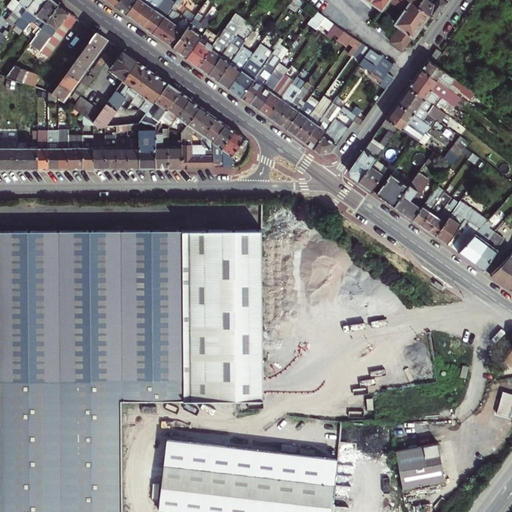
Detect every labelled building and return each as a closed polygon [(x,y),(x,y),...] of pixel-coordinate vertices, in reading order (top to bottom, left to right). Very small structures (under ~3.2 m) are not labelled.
[(0,42),(23,12),(32,0),(9,0),(6,4),(13,10),(0,27),(0,42)] [(34,15),(45,0),(32,0),(23,12),(31,19),(34,15)] [(44,23),(59,3),(55,0),(45,0),(34,15),(44,23)] [(117,0),(114,4),(119,8),(125,12),(133,0),(117,0)] [(133,0),(125,12),(134,19),(143,25),(160,0),(133,0)] [(160,0),(143,25),(147,29),(152,32),(174,0),(160,0)] [(174,0),(152,32),(157,36),(161,39),(181,12),(176,9),(181,0),(174,0)] [(291,0),(302,8),(306,3),(302,0),(291,0)] [(367,0),(382,10),(389,0),(367,0)] [(401,26),(390,41),(404,50),(419,30),(431,13),(412,0),(394,0),(405,8),(395,22),(401,26)] [(412,0),(431,13),(436,17),(448,0),(412,0)] [(44,23),(41,27),(52,35),(71,11),(65,7),(59,3),(44,23)] [(315,28),(319,23),(324,15),(315,9),(307,22),(315,28)] [(191,20),(172,46),(176,49),(178,51),(199,22),(196,20),(200,14),(197,11),(191,20)] [(213,43),(197,64),(202,68),(207,72),(236,33),(247,18),(236,11),(213,43)] [(181,12),(161,39),(166,43),(172,46),(191,20),(181,12)] [(329,28),(333,22),(324,15),(319,23),(328,30),(329,28)] [(199,22),(178,51),(181,53),(184,56),(200,34),(210,21),(203,16),(199,22)] [(339,35),(343,29),(333,22),(329,28),(339,35)] [(96,29),(89,40),(100,48),(104,43),(107,38),(96,29)] [(345,44),(348,41),(351,35),(343,29),(339,35),(337,38),(345,44)] [(245,39),(216,78),(222,83),(227,86),(253,50),(247,46),(255,35),(250,31),(245,39)] [(236,33),(207,72),(211,75),(216,78),(245,39),(236,33)] [(200,34),(184,56),(191,60),(197,64),(213,43),(200,34)] [(351,44),(346,51),(351,55),(361,42),(351,35),(348,41),(351,44)] [(89,40),(81,50),(93,58),(97,53),(100,48),(89,40)] [(276,46),(240,95),(245,99),(248,102),(275,65),(288,47),(280,40),(276,46)] [(253,50),(227,86),(234,91),(240,95),(276,46),(269,41),(265,47),(259,42),(253,50)] [(116,44),(113,42),(108,49),(111,51),(116,44)] [(370,48),(359,63),(389,83),(394,76),(388,72),(393,65),(370,48)] [(123,77),(136,59),(128,53),(122,49),(109,67),(123,77)] [(440,53),(435,49),(428,59),(434,62),(440,53)] [(81,50),(74,60),(85,68),(89,63),(93,58),(81,50)] [(97,61),(102,65),(109,55),(104,51),(97,61)] [(129,85),(144,65),(140,62),(136,59),(123,77),(122,79),(128,84),(129,85)] [(434,62),(428,59),(425,64),(422,68),(457,94),(460,90),(468,96),(472,90),(434,62)] [(74,60),(67,70),(78,78),(82,73),(85,68),(74,60)] [(90,71),(94,75),(102,65),(97,61),(90,71)] [(15,63),(6,75),(24,81),(29,69),(15,63)] [(143,85),(153,71),(148,68),(144,65),(129,85),(128,84),(123,91),(120,89),(118,93),(114,90),(106,102),(116,109),(124,97),(128,100),(130,97),(132,98),(143,85)] [(275,65),(248,102),(253,105),(257,108),(283,72),(275,65)] [(457,94),(422,68),(418,72),(415,77),(455,106),(461,97),(457,94)] [(67,70),(60,80),(71,88),(74,83),(78,78),(67,70)] [(317,70),(313,76),(319,80),(323,74),(317,70)] [(83,81),(87,85),(94,75),(90,71),(83,81)] [(140,119),(167,82),(157,75),(153,71),(143,85),(132,98),(130,97),(128,100),(139,108),(128,123),(138,122),(138,121),(140,119)] [(283,72),(257,108),(262,111),(266,115),(293,78),(284,71),(283,72)] [(293,78),(266,115),(271,118),(276,121),(303,84),(305,80),(296,74),(293,78)] [(455,106),(415,77),(412,81),(409,85),(436,105),(438,102),(453,113),(457,107),(455,106)] [(60,80),(52,90),(63,98),(67,94),(71,88),(60,80)] [(75,91),(80,95),(87,85),(83,81),(82,81),(75,91)] [(154,123),(157,119),(178,90),(173,86),(167,82),(140,119),(146,121),(154,123)] [(303,84),(276,121),(281,125),(285,128),(303,102),(300,100),(308,88),(303,84)] [(436,105),(409,85),(406,90),(403,93),(436,118),(439,120),(445,112),(436,105)] [(168,126),(189,97),(183,94),(178,90),(157,119),(168,126)] [(436,118),(403,93),(400,98),(398,102),(430,126),(436,118)] [(303,102),(285,128),(289,130),(293,134),(318,100),(309,94),(303,102)] [(318,100),(293,134),(298,137),(303,140),(332,100),(323,94),(318,100)] [(72,105),(93,120),(100,109),(80,95),(72,105)] [(332,100),(303,140),(308,144),(312,147),(333,119),(339,111),(359,124),(363,120),(342,106),(345,102),(335,96),(332,100)] [(187,121),(199,105),(193,101),(189,97),(168,126),(168,127),(168,128),(168,133),(170,133),(170,128),(172,127),(175,129),(180,131),(187,121)] [(107,121),(116,109),(106,102),(100,109),(93,120),(100,125),(109,124),(107,121)] [(430,126),(398,102),(395,105),(392,109),(425,133),(430,126)] [(204,133),(216,117),(207,110),(199,105),(187,121),(204,133)] [(425,133),(392,109),(389,113),(387,117),(422,143),(428,135),(425,133)] [(212,139),(224,123),(219,119),(216,117),(204,133),(201,137),(201,145),(203,147),(212,147),(212,139)] [(146,166),(155,166),(154,133),(154,128),(146,128),(146,121),(140,119),(138,121),(138,122),(138,138),(139,166),(146,166)] [(333,119),(312,147),(317,150),(320,153),(331,152),(347,129),(333,119)] [(221,148),(234,130),(230,127),(224,123),(212,139),(212,147),(212,154),(212,165),(222,165),(221,148)] [(160,166),(168,166),(168,145),(168,133),(168,128),(162,128),(162,132),(154,133),(155,166),(160,166)] [(53,166),(58,166),(58,129),(48,129),(48,130),(48,166),(53,166)] [(63,166),(69,166),(69,148),(69,129),(58,129),(58,166),(63,166)] [(44,167),(48,166),(48,130),(38,130),(38,145),(38,167),(44,167)] [(222,165),(231,165),(232,154),(244,137),(239,133),(234,130),(221,148),(222,165)] [(379,142),(372,137),(349,169),(350,172),(351,176),(357,180),(369,164),(373,158),(376,158),(394,134),(389,130),(379,142)] [(110,166),(116,166),(116,138),(116,133),(104,133),(104,138),(104,166),(110,166)] [(453,142),(462,149),(468,141),(459,135),(453,142)] [(75,166),(83,166),(82,138),(73,138),(73,148),(69,148),(69,166),(75,166)] [(88,166),(93,166),(93,138),(82,138),(83,166),(88,166)] [(98,166),(104,166),(104,138),(93,138),(93,166),(98,166)] [(121,166),(127,166),(127,138),(116,138),(116,166),(121,166)] [(133,166),(139,166),(138,138),(127,138),(127,166),(133,166)] [(174,166),(181,166),(180,145),(180,138),(173,138),(173,145),(168,145),(168,166),(174,166)] [(448,150),(457,156),(462,149),(453,142),(448,150)] [(0,166),(15,167),(38,167),(38,145),(0,145),(0,166)] [(197,165),(212,165),(212,154),(191,155),(191,145),(180,145),(181,166),(197,165)] [(448,150),(442,157),(451,164),(457,156),(448,150)] [(440,156),(433,151),(426,161),(432,166),(440,156)] [(479,158),(472,153),(467,159),(474,164),(479,158)] [(369,164),(357,180),(362,184),(367,187),(379,171),(369,164)] [(379,171),(367,187),(369,189),(381,173),(379,171)] [(391,173),(376,193),(381,197),(385,200),(400,179),(391,173)] [(408,185),(393,206),(403,213),(412,219),(420,207),(413,202),(428,181),(417,173),(408,185)] [(400,179),(385,200),(393,206),(408,185),(400,179)] [(420,207),(412,219),(416,222),(420,224),(446,188),(438,183),(420,207)] [(446,188),(420,224),(423,227),(427,230),(449,200),(453,194),(446,188)] [(449,200),(427,230),(430,232),(434,235),(460,199),(455,195),(451,201),(449,200)] [(460,199),(434,235),(447,243),(457,251),(487,219),(488,218),(460,199)] [(497,218),(492,223),(497,228),(502,223),(497,218)] [(487,219),(457,251),(466,257),(473,262),(486,243),(486,242),(493,232),(487,228),(492,224),(487,219)] [(0,511),(121,511),(122,400),(263,398),(262,228),(0,229),(0,511)] [(486,243),(473,262),(478,266),(483,269),(497,250),(495,249),(502,239),(493,232),(486,242),(486,243)] [(511,248),(506,257),(490,274),(511,289),(511,248)] [(295,285),(294,308),(315,309),(315,285),(295,285)] [(383,392),(382,385),(408,381),(406,366),(391,368),(387,341),(375,343),(378,361),(364,363),(368,394),(383,392)] [(495,415),(511,418),(511,410),(511,393),(500,392),(495,415)] [(340,424),(340,443),(363,443),(364,424),(340,424)] [(167,439),(159,510),(174,511),(330,511),(337,459),(167,439)] [(440,447),(435,448),(441,488),(446,487),(440,447)] [(435,448),(398,454),(405,493),(441,488),(435,448)]
